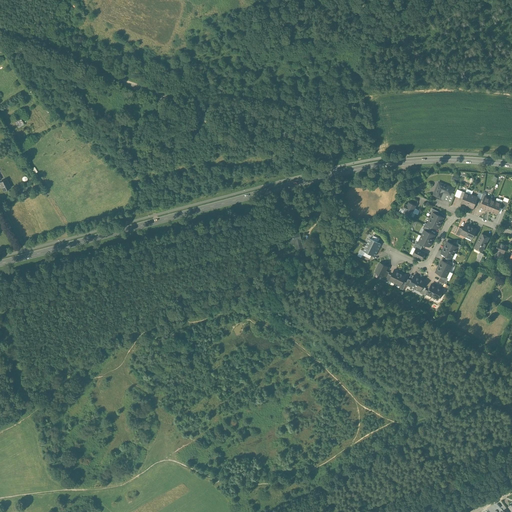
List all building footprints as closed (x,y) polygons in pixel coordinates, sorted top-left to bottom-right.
[(19,117),(14,120),(18,127),(23,124),(19,117)] [(6,178),(0,181),(0,185),(0,187),(2,186),(3,190),(11,187),(6,178)] [(453,189),(439,183),(433,195),(441,198),(444,200),(446,195),(453,198),(454,194),(452,193),(453,189)] [(471,195),(465,192),(463,198),(460,203),(467,206),(471,195)] [(478,198),(471,195),(467,206),(473,208),(476,203),(478,198)] [(485,197),(483,201),(481,207),(484,208),(483,209),(486,210),(490,199),(485,197)] [(502,200),(497,198),(496,201),(491,212),(494,213),(494,212),(497,213),(498,212),(500,208),(501,203),(502,200)] [(490,199),(486,210),(488,211),(489,210),(492,211),(491,212),(496,201),(491,199),(490,199)] [(416,206),(408,202),(407,205),(405,204),(402,209),(405,210),(403,213),(411,217),(416,206)] [(438,215),(433,213),(430,218),(440,223),(443,217),(438,215)] [(440,223),(430,218),(427,224),(432,226),(437,229),(440,223)] [(471,226),(465,224),(462,229),(460,233),(466,236),(471,226)] [(477,229),(471,226),(466,236),(472,239),(474,235),(477,229)] [(434,235),(424,230),(422,236),(431,241),(434,235)] [(299,232),(287,235),(289,241),(293,240),(293,242),(295,242),(296,247),(302,246),(300,240),(301,240),(299,232)] [(489,237),(482,234),(475,248),(482,252),(489,237)] [(431,241),(422,236),(419,242),(423,244),(429,247),(431,241)] [(371,239),(369,239),(367,244),(377,250),(380,244),(377,242),(371,239)] [(453,244),(447,242),(444,248),(454,252),(457,247),(453,244)] [(498,242),(497,246),(496,246),(494,250),(497,251),(496,252),(494,257),(496,257),(500,259),(502,253),(504,254),(507,246),(504,244),(501,243),(498,242)] [(377,250),(367,244),(363,251),(365,252),(371,255),(374,256),(377,250)] [(420,250),(416,248),(416,249),(413,255),(422,260),(425,253),(420,250)] [(454,252),(444,248),(441,253),(447,256),(451,258),(454,252)] [(447,263),(442,261),(439,267),(449,271),(451,266),(452,266),(447,263)] [(387,267),(379,263),(375,272),(382,276),(383,276),(385,271),(387,267)] [(449,271),(439,267),(436,272),(441,275),(446,277),(449,271)] [(400,273),(394,270),(391,275),(389,280),(395,283),(400,273)] [(406,276),(400,273),(395,283),(401,286),(403,281),(406,276)] [(420,278),(414,275),(411,281),(409,285),(415,288),(420,278)] [(425,281),(420,278),(415,288),(420,291),(423,287),(425,281)] [(443,290),(431,284),(428,291),(426,294),(427,294),(438,299),(440,296),(441,296),(442,296),(443,293),(443,292),(442,292),(443,290)]
